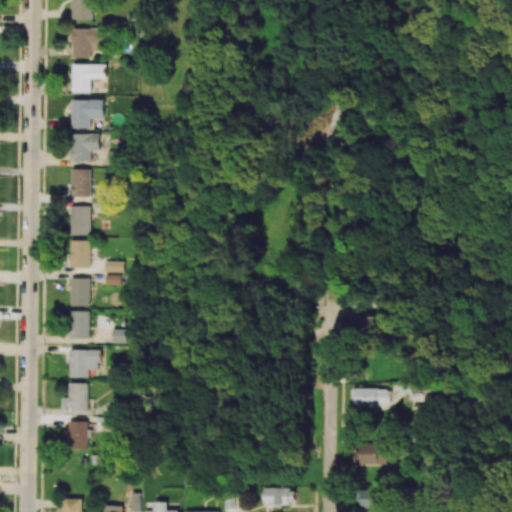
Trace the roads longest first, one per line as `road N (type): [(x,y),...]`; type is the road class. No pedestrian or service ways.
road 1 (tertiary): [(33,0),(27,511)]
road 2 (residential): [(329,307),(329,511)]
